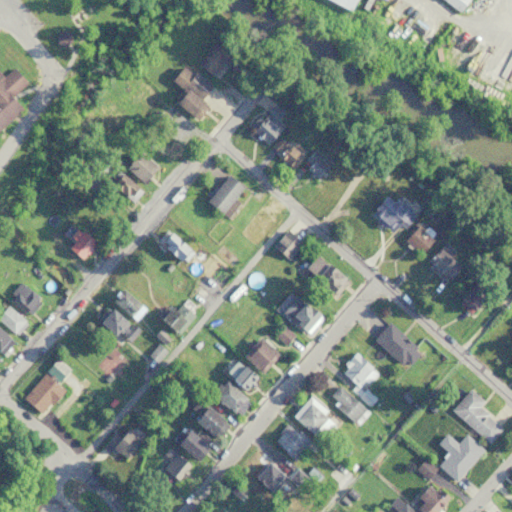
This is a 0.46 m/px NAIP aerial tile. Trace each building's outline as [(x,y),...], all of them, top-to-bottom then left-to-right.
[(350,0),(346,8),(331,0),(350,0)] [(464,0),(456,11),(441,0),(464,0)] [(53,41),(60,44),(64,42),(67,40),(66,32),(59,29),(53,33),(53,41)] [(195,63),(210,74),(219,61),(234,73),(244,60),(214,38),(195,63)] [(248,63),(242,71),(249,75),(254,67),(248,63)] [(169,77),(179,64),(189,71),(191,67),(211,83),(199,99),(169,77)] [(0,73),(2,76),(12,67),(23,79),(14,87),(7,94),(10,97),(18,107),(0,122),(0,73)] [(181,86),(206,106),(193,122),(168,103),(181,86)] [(265,108),(273,100),(282,109),(274,117),(265,108)] [(158,109),(166,115),(162,120),(155,114),(158,109)] [(264,142),(280,125),(265,111),(260,117),(255,113),(245,123),(264,142)] [(281,131),(267,146),(290,167),(304,151),(281,131)] [(120,165),(132,148),(152,163),(139,179),(120,165)] [(302,166),(312,154),(325,165),(316,177),(302,166)] [(91,167),(101,175),(110,165),(100,157),(91,167)] [(115,170),(140,189),(130,202),(106,183),(115,170)] [(202,199),(223,172),(240,186),(232,196),(237,200),(224,217),(202,199)] [(365,212),(389,231),(395,223),(399,226),(410,212),(383,190),(365,212)] [(65,246),(70,240),(61,233),(70,222),(94,241),(80,258),(65,246)] [(400,240),(417,255),(430,239),(414,224),(400,240)] [(152,239),(161,227),(185,246),(176,258),(152,239)] [(284,228),(296,237),(291,243),(295,245),(286,257),(270,244),(284,228)] [(425,259),(453,283),(468,266),(440,242),(425,259)] [(511,243),(503,254),(511,262),(511,243)] [(311,254),(345,281),(333,296),(299,269),(311,254)] [(162,266),(168,260),(173,264),(168,270),(162,266)] [(454,298),(470,315),(498,288),(483,271),(454,298)] [(109,299),(131,318),(142,306),(120,286),(109,299)] [(11,299),(27,313),(38,301),(22,287),(11,299)] [(291,293),(319,315),(304,334),(276,312),(291,293)] [(155,315),(176,333),(193,314),(178,301),(171,309),(165,303),(155,315)] [(0,307),(0,324),(13,335),(24,321),(3,304),(0,307)] [(94,321),(115,341),(122,333),(129,340),(139,329),(130,322),(128,324),(108,306),(94,321)] [(385,321),(419,350),(404,368),(370,340),(385,321)] [(150,332),(160,344),(169,337),(158,325),(150,332)] [(281,325),(290,332),(283,341),(274,333),(281,325)] [(0,353),(1,354),(12,341),(0,330),(0,353)] [(256,336),(274,352),(256,373),(238,357),(256,336)] [(145,353),(157,341),(166,350),(155,361),(145,353)] [(511,345),(501,358),(511,367),(511,345)] [(352,353),(337,371),(353,385),(350,389),(367,404),(373,398),(362,388),(375,373),(352,353)] [(41,370),(53,356),(66,368),(54,381),(41,370)] [(230,356),(253,375),(242,389),(219,371),(230,356)] [(18,397),(41,370),(54,381),(60,386),(37,414),(18,397)] [(222,378),(248,399),(235,416),(209,395),(222,378)] [(335,384),(367,411),(355,425),(330,404),(333,400),(326,394),(335,384)] [(446,409),(465,387),(481,400),(477,405),(502,426),(487,444),(446,409)] [(398,395),(403,389),(411,396),(406,402),(398,395)] [(305,393),(324,409),(321,413),(336,426),(321,445),(286,416),(305,393)] [(110,396),(116,401),(111,407),(105,403),(110,396)] [(194,399),(218,419),(205,435),(187,420),(192,414),(187,409),(194,399)] [(425,404),(430,399),(437,405),(432,411),(425,404)] [(285,421),(308,440),(292,459),(269,440),(285,421)] [(100,444),(123,460),(141,434),(127,424),(119,435),(110,429),(100,444)] [(182,431),(204,448),(195,461),(172,444),(182,431)] [(431,442),(444,453),(435,463),(454,479),(480,449),(463,434),(455,444),(441,431),(431,442)] [(167,447),(190,464),(168,495),(150,481),(165,460),(161,457),(167,447)] [(411,468),(424,480),(435,469),(422,456),(411,468)] [(346,464),(351,468),(355,463),(350,460),(346,464)] [(263,461),(278,474),(264,491),(248,478),(263,461)] [(367,465),(371,461),(376,466),(372,470),(367,465)] [(285,477),(295,467),(302,473),(309,464),(321,474),(312,484),(304,478),(296,487),(285,477)] [(108,488),(132,510),(145,495),(121,474),(108,488)] [(227,491),(234,483),(246,493),(239,501),(227,491)] [(412,497),(417,501),(413,505),(420,511),(430,511),(441,501),(423,485),(412,497)] [(336,498),(346,487),(354,494),(345,505),(336,498)] [(384,503),(392,510),(390,511),(412,511),(393,494),(384,503)]
